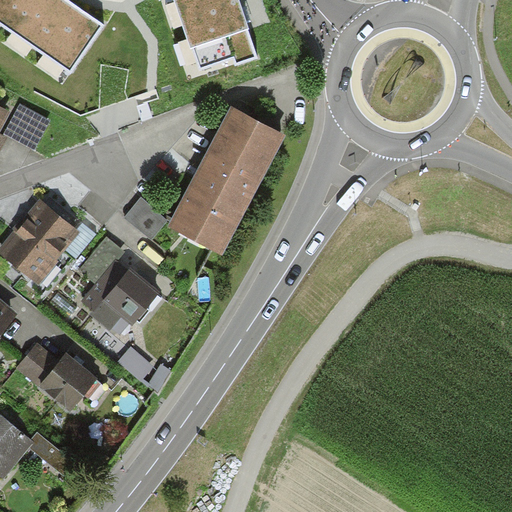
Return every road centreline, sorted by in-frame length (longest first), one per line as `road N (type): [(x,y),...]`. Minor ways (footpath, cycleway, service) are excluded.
road 1 (track): [(231,511),(294,380),(379,270),(399,255),(442,244),(511,259)]
road 2 (primary): [(311,224),(117,511)]
road 3 (primary): [(344,99),(311,224)]
road 4 (primary): [(311,224),(408,141)]
